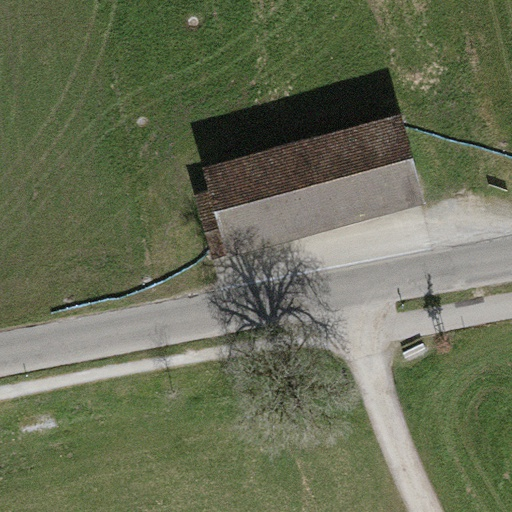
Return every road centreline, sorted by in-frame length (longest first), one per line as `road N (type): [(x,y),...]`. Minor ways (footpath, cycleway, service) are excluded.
road 1 (unclassified): [(0,355),(511,260)]
road 2 (track): [(365,330),(390,424),(426,511)]
